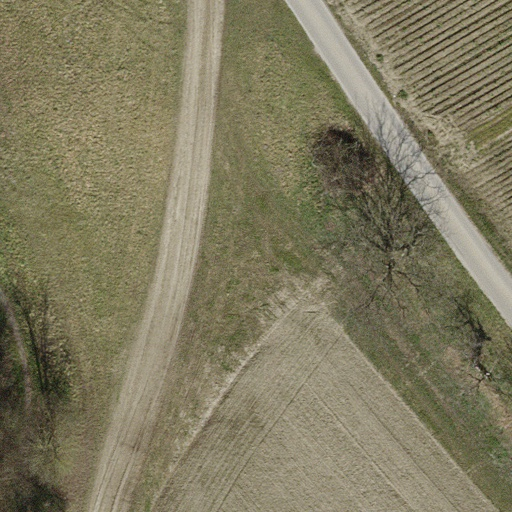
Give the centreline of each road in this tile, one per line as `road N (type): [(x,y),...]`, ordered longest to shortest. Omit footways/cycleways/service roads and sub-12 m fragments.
road 1 (track): [(105,511),(188,149),(201,0)]
road 2 (unclassified): [(511,301),(306,0)]
